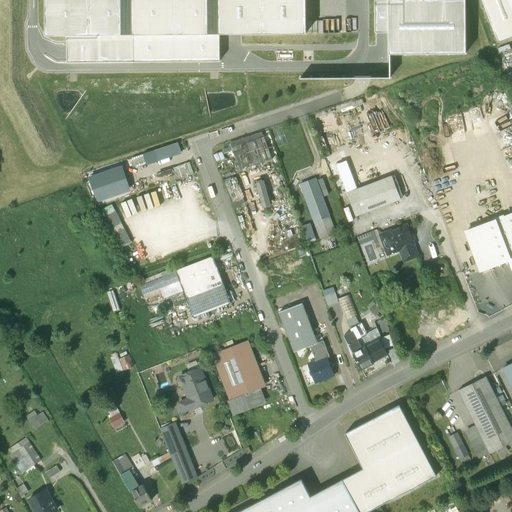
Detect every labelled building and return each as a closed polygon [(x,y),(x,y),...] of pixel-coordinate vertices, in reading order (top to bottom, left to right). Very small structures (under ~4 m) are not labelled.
[(131,61),(130,0),(44,0),(45,36),(68,36),(68,61),(131,61)] [(220,62),(219,36),(218,0),(130,0),(131,61),(220,62)] [(218,0),(219,36),(306,36),(305,0),(218,0)] [(390,52),(464,51),(463,0),(374,0),(375,32),(390,32),(390,52)] [(511,0),(480,0),(497,42),(511,36),(511,0)] [(331,19),(331,31),(357,30),(357,18),(331,19)] [(231,144),(240,171),(271,161),(262,133),(231,144)] [(173,168),(177,180),(193,174),(189,163),(173,168)] [(128,190),(120,168),(90,179),(101,199),(128,190)] [(392,177),(347,194),(356,217),(401,200),(392,177)] [(225,182),(234,202),(244,198),(235,178),(225,182)] [(301,185),(319,239),(335,234),(316,179),(301,185)] [(253,183),(255,190),(251,191),(256,209),(269,205),(261,180),(253,183)] [(144,264),(175,253),(160,211),(173,206),(167,191),(124,207),(144,264)] [(117,245),(129,240),(112,203),(101,208),(117,245)] [(511,214),(504,218),(503,215),(493,219),(494,221),(466,232),(480,270),(508,260),(511,269),(511,214)] [(406,226),(397,229),(396,228),(393,229),(392,231),(383,234),(385,239),(384,239),(383,242),(385,248),(389,250),(397,247),(399,251),(414,245),(415,245),(415,244),(413,244),(409,234),(411,234),(410,232),(409,233),(406,226)] [(414,245),(399,251),(404,263),(418,257),(414,245)] [(213,256),(175,270),(193,317),(209,311),(211,315),(216,313),(215,309),(231,303),(213,256)] [(123,283),(125,291),(136,288),(133,280),(123,283)] [(325,296),(328,306),(339,302),(337,299),(335,292),(325,296)] [(357,317),(348,295),(337,299),(339,302),(342,312),(346,322),(349,328),(359,324),(356,318),(357,317)] [(331,316),(342,312),(339,302),(328,306),(331,316)] [(317,343),(302,303),(279,312),(294,352),(310,346),(317,343)] [(366,348),(365,347),(361,349),(356,340),(364,335),(359,324),(349,328),(351,332),(344,336),(361,369),(374,363),(373,361),(366,348)] [(377,328),(364,335),(356,340),(361,349),(365,347),(366,348),(373,344),(372,343),(380,338),(377,328)] [(391,334),(381,338),(385,349),(395,345),(391,334)] [(317,343),(310,346),(316,361),(308,364),(311,370),(310,370),(308,373),(310,376),(312,377),(313,377),(315,382),(333,376),(326,358),(329,357),(323,341),(317,343)] [(373,344),(366,348),(373,361),(386,354),(379,341),(373,344)] [(240,343),(212,354),(229,400),(230,400),(234,412),(247,407),(247,405),(249,404),(250,406),(263,401),(240,343)] [(123,353),(110,358),(116,372),(135,365),(131,355),(125,357),(123,353)] [(511,363),(503,368),(511,386),(511,363)] [(200,370),(190,374),(189,373),(180,376),(180,378),(179,381),(180,384),(182,386),(183,385),(189,399),(179,403),(183,412),(212,400),(200,370)] [(511,441),(511,429),(485,376),(459,390),(490,453),(511,441)] [(399,405),(345,434),(363,469),(342,480),(358,511),(367,511),(436,476),(399,405)] [(116,407),(104,414),(111,427),(123,420),(116,407)] [(43,412),(38,416),(35,411),(26,417),(35,430),(49,421),(43,412)] [(196,478),(174,423),(160,429),(182,484),(196,478)] [(457,432),(449,436),(459,458),(467,453),(457,432)] [(41,460),(25,438),(12,447),(17,454),(12,457),(16,463),(19,461),(26,471),(33,466),(41,460)] [(138,454),(132,458),(139,469),(145,466),(140,458),(138,454)] [(125,455),(112,462),(120,475),(129,471),(134,468),(125,455)] [(150,462),(146,455),(140,458),(145,466),(150,462)] [(56,466),(46,472),(50,478),(60,472),(56,466)] [(129,471),(120,475),(130,492),(138,488),(129,471)] [(301,480),(239,511),(358,511),(342,480),(310,497),(301,480)] [(28,492),(24,484),(16,489),(21,496),(28,492)] [(138,488),(130,492),(139,508),(151,501),(147,493),(142,485),(138,488)] [(46,490),(29,499),(36,511),(54,511),(57,510),(46,490)]
